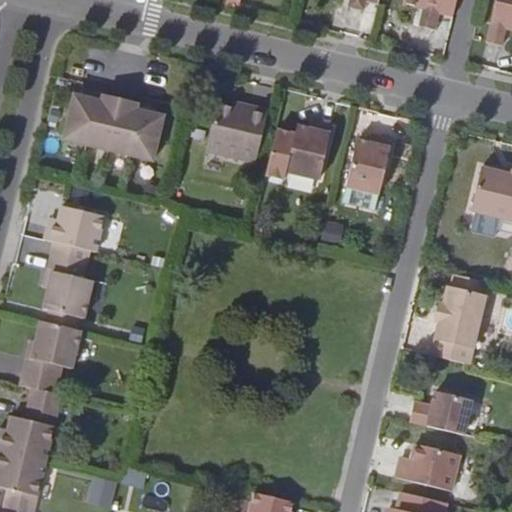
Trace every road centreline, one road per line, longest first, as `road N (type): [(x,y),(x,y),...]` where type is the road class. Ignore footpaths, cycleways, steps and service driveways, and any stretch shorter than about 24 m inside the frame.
road 1 (residential): [(444,96),(345,511)]
road 2 (residential): [(444,96),(133,20)]
road 3 (residential): [(0,227),(54,0)]
